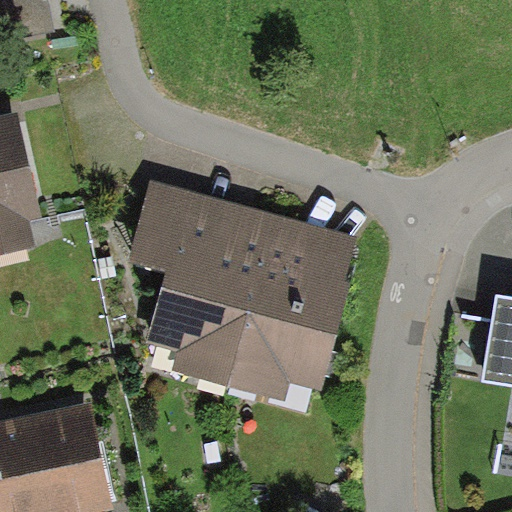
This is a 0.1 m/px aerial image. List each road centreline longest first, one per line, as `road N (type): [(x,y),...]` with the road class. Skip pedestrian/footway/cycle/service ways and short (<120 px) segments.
road 1 (residential): [(105,0),(120,68),(157,111),(427,213)]
road 2 (residential): [(395,511),(393,373),(427,213)]
